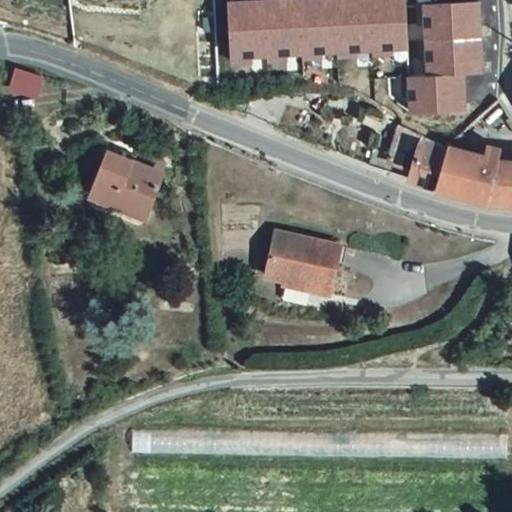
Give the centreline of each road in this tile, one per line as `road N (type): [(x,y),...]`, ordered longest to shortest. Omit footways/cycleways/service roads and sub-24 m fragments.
road 1 (tertiary): [(511,223),(411,202),(205,114),(36,51),(0,46)]
road 2 (unclassified): [(0,492),(90,430),(181,394),(256,380),(511,380)]
